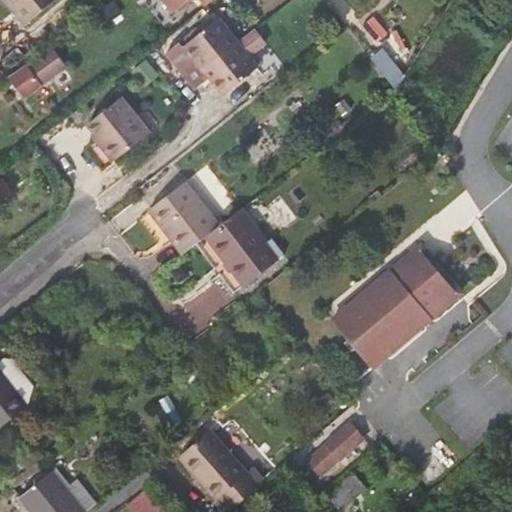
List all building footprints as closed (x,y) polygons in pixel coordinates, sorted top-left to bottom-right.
[(52,0),(7,0),(7,1),(26,23),(52,0)] [(198,0),(204,7),(212,0),(169,0),(178,10),(191,0),(198,0)] [(372,19),(362,27),(371,37),(381,29),(372,19)] [(236,62),(258,44),(249,34),(234,46),(215,21),(182,47),(180,44),(167,54),(196,90),(209,81),(210,83),(236,62)] [(69,60),(54,39),(30,58),(46,78),(69,60)] [(274,64),(258,44),(236,62),(210,83),(221,96),(253,70),(258,76),(274,64)] [(28,98),(46,83),(29,61),(11,76),(28,98)] [(114,159),(149,131),(124,98),(91,124),(101,137),(106,143),(103,145),(114,159)] [(151,134),(149,131),(114,159),(116,161),(151,134)] [(89,148),(104,166),(114,159),(103,145),(106,143),(101,137),(89,148)] [(114,159),(104,166),(106,169),(116,161),(114,159)] [(217,274),(232,293),(283,253),(270,238),(266,241),(241,209),(219,227),(184,183),(149,211),(183,255),(194,246),(217,274)] [(468,298),(423,249),(337,328),(382,377),(468,298)] [(228,296),(232,293),(217,274),(213,277),(228,296)] [(11,390),(23,380),(10,364),(3,364),(0,366),(0,432),(28,410),(11,390)] [(33,392),(23,380),(11,390),(28,410),(33,392)] [(324,475),(368,435),(352,418),(308,458),(324,475)] [(218,499),(228,511),(229,511),(270,476),(258,462),(252,468),(216,428),(184,456),(221,497),(218,499)] [(361,482),(345,463),(322,483),(338,502),(361,482)] [(35,511),(87,511),(55,474),(24,498),(35,511)]
